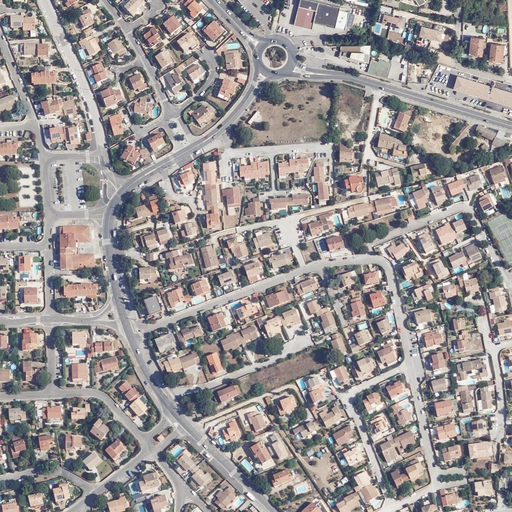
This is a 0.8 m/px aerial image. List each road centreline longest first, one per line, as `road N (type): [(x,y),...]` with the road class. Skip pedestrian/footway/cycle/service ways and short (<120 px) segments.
road 1 (secondary): [(325,74),(511,125)]
road 2 (tertiary): [(253,91),(214,134),(118,197)]
road 3 (unclassified): [(43,0),(82,78),(103,156)]
road 4 (tertiary): [(188,425),(273,511)]
